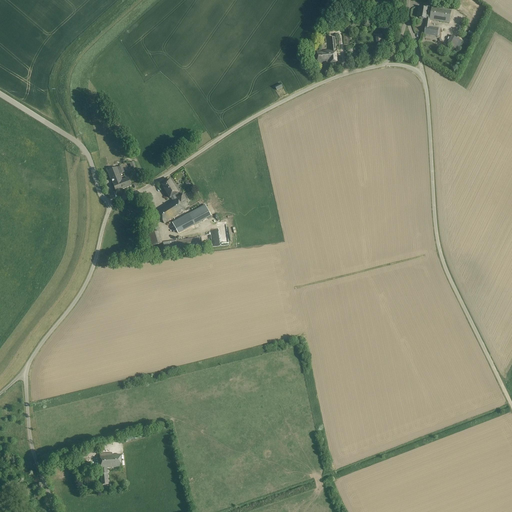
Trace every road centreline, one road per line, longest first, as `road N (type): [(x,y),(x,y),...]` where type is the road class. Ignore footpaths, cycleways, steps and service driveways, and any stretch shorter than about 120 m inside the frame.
road 1 (unclassified): [(511,406),(438,244),(423,75)]
road 2 (unclassified): [(110,203),(292,96),(382,65)]
road 3 (unclassified): [(25,370),(85,284),(110,203)]
road 4 (unclassified): [(110,203),(82,147),(0,93)]
road 5 (unclassified): [(56,511),(30,442),(25,370)]
